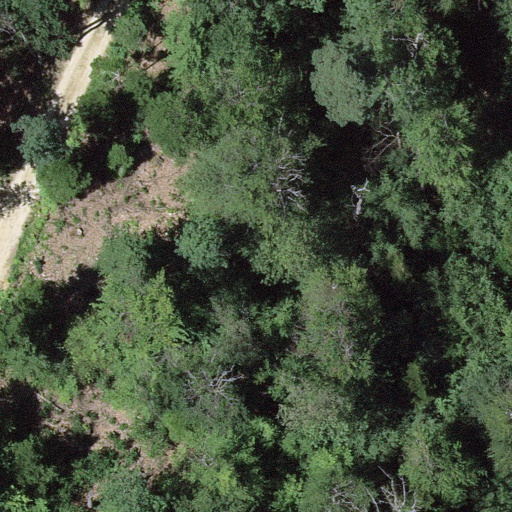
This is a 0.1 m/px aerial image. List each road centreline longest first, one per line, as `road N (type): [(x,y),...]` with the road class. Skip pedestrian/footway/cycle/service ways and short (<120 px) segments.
road 1 (track): [(348,0),(322,79),(265,346),(270,511)]
road 2 (track): [(111,0),(0,223)]
